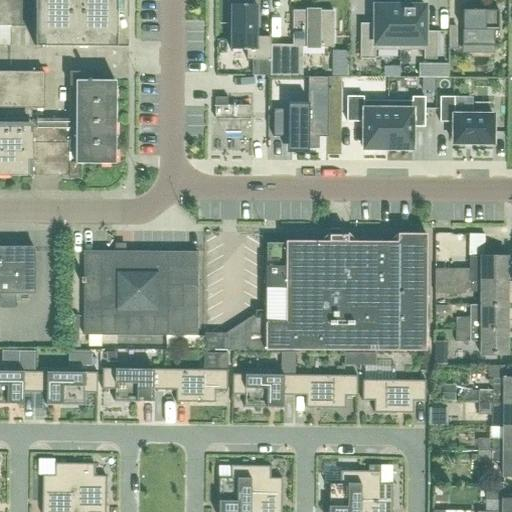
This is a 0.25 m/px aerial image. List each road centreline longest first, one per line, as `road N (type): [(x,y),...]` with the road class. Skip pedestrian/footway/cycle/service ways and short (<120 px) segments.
road 1 (residential): [(511,196),(172,187)]
road 2 (residential): [(172,187),(172,0)]
road 3 (residential): [(172,187),(141,214),(0,215)]
road 4 (residential): [(304,442),(416,446),(413,511)]
